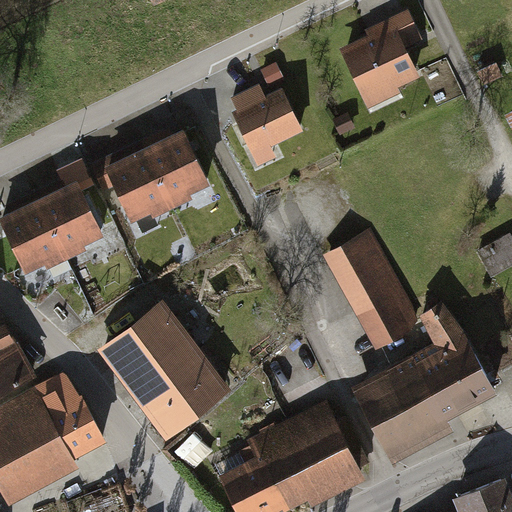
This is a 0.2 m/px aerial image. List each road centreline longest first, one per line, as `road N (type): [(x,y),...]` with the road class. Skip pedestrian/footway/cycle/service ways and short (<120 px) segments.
road 1 (residential): [(397,492),(184,73)]
road 2 (residential): [(189,511),(81,369),(0,296)]
road 3 (residential): [(0,163),(184,73)]
road 4 (residential): [(184,73),(334,0)]
road 5 (tertiary): [(511,445),(397,492)]
